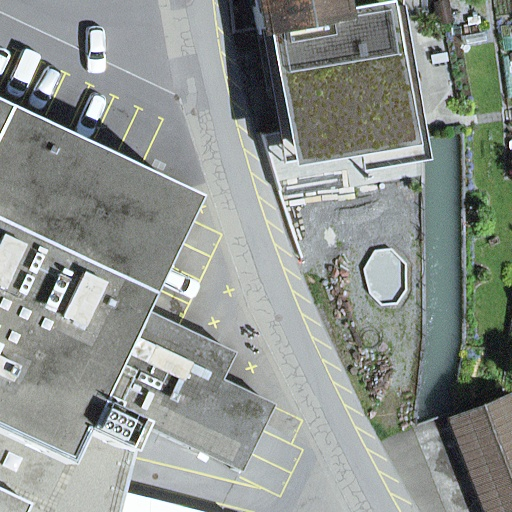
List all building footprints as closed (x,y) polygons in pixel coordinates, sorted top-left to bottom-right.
[(333,17),(329,0),(250,0),(256,30),(268,28),(333,17)] [(333,17),(268,28),(289,148),(402,128),(382,9),(333,17)] [(0,511),(94,511),(111,444),(76,427),(87,404),(133,307),(186,198),(0,109),(0,511)] [(133,307),(87,404),(133,423),(237,473),(270,405),(218,381),(231,353),(133,307)] [(486,511),(511,511),(511,412),(507,400),(452,422),(486,511)] [(121,449),(133,423),(87,404),(76,427),(111,444),(121,449)] [(94,511),(114,511),(129,453),(121,449),(111,444),(94,511)]
